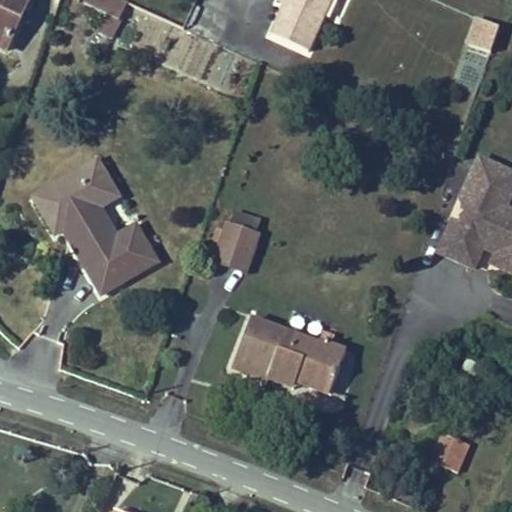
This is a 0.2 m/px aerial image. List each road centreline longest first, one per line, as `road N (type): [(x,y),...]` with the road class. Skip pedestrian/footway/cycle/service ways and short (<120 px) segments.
road 1 (unclassified): [(0,389),(336,511)]
road 2 (unknown): [(332,510),(422,306),(461,291),(511,305)]
